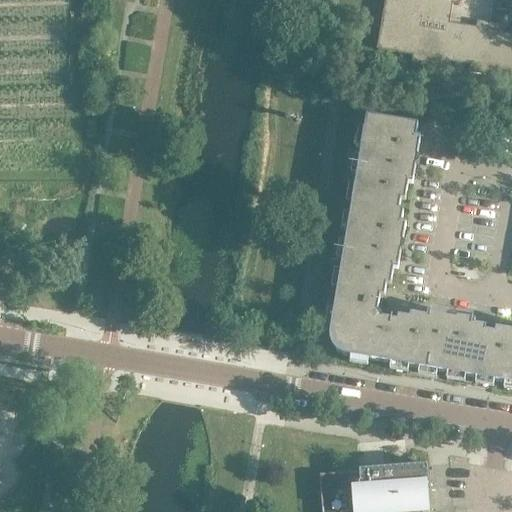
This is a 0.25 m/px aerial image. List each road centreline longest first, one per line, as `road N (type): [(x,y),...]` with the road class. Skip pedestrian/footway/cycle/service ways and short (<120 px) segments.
road 1 (residential): [(498,297),(445,289),(432,267),(447,158),(466,143),(511,151)]
road 2 (residential): [(243,379),(491,420)]
road 3 (residential): [(243,379),(0,335)]
